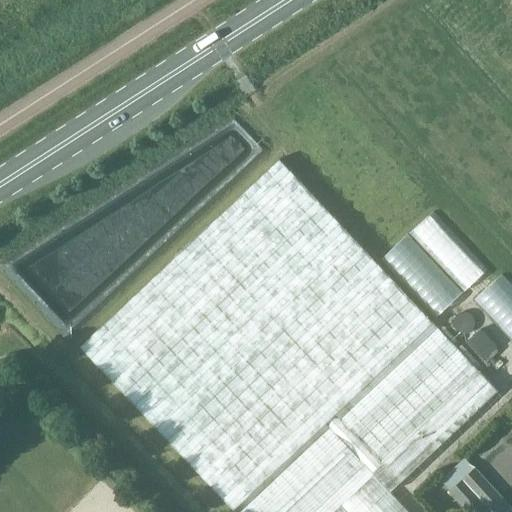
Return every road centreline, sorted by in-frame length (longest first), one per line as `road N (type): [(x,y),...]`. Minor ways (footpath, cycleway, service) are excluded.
road 1 (primary): [(0,185),(290,0)]
road 2 (unclassified): [(191,0),(0,122)]
